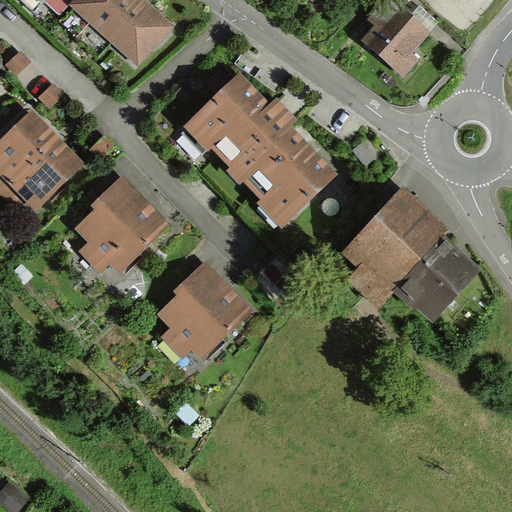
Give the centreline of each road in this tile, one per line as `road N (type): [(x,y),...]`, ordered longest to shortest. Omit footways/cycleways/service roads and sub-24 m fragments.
road 1 (residential): [(235,7),(393,124),(439,138)]
road 2 (residential): [(110,122),(243,266)]
road 3 (residential): [(235,7),(110,122)]
road 4 (residential): [(0,14),(110,122)]
